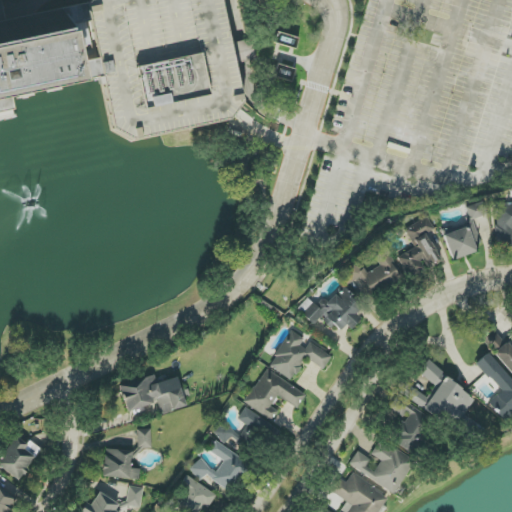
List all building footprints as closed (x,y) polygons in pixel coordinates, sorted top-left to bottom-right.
[(0,103),(9,102),(63,91),(52,36),(0,46),(0,103)] [(292,82),(295,69),(277,64),(273,77),(292,82)] [(470,221),(488,214),(483,201),(466,208),(470,221)] [(511,202),(494,204),(497,250),(511,249),(511,202)] [(397,257),(407,278),(440,262),(427,234),(434,231),(428,218),(405,229),(414,249),(397,257)] [(477,252),(474,244),(480,242),(473,221),(442,231),(452,261),(477,252)] [(360,279),(369,297),(402,281),(385,247),(373,253),(380,267),(364,274),(358,262),(339,271),(346,286),(360,279)] [(297,311),(315,324),(320,318),(339,332),(345,325),(350,329),(366,308),(340,288),(328,303),(322,298),(317,306),(306,298),(297,311)] [(511,374),(511,349),(494,330),(484,339),(486,343),(494,352),(495,354),(511,374)] [(309,342),(308,345),(290,333),(269,366),(291,381),(306,358),(324,369),(332,357),(309,342)] [(487,402),(502,419),(511,411),(511,381),(488,353),(476,363),(499,392),(487,402)] [(475,401),(427,361),(418,372),(436,387),(426,399),(407,383),(402,389),(451,429),(475,401)] [(306,395),(265,369),(244,403),(272,421),(278,412),(270,407),(277,396),(297,409),(306,395)] [(397,395),(387,409),(403,421),(391,438),(410,452),(432,422),(397,395)] [(222,423),(214,436),(226,443),(227,442),(249,455),(261,436),(269,441),(276,429),(244,409),(238,419),(247,425),(241,435),(222,423)] [(151,448),(151,429),(138,430),(138,448),(151,448)] [(0,468),(21,481),(39,449),(14,435),(0,460),(0,468)] [(357,452),(348,466),(394,494),(414,461),(380,440),(371,455),(381,461),(374,472),(366,467),(371,460),(357,452)] [(210,452),(220,458),(223,462),(216,472),(208,467),(201,459),(192,467),(190,470),(200,481),(205,476),(229,491),(235,481),(243,475),(250,479),(255,471),(247,462),(216,442),(210,452)] [(131,451),(104,450),(103,478),(140,479),(140,469),(131,469),(131,451)] [(347,502),(340,511),(378,511),(388,497),(352,474),(346,483),(340,479),(331,492),(347,502)] [(203,511),(215,494),(188,477),(168,508),(173,511),(203,511)] [(0,511),(7,511),(17,499),(0,487),(0,511)] [(80,511),(121,511),(124,508),(140,510),(143,489),(129,487),(127,503),(112,501),(98,493),(92,504),(85,504),(80,511)]
